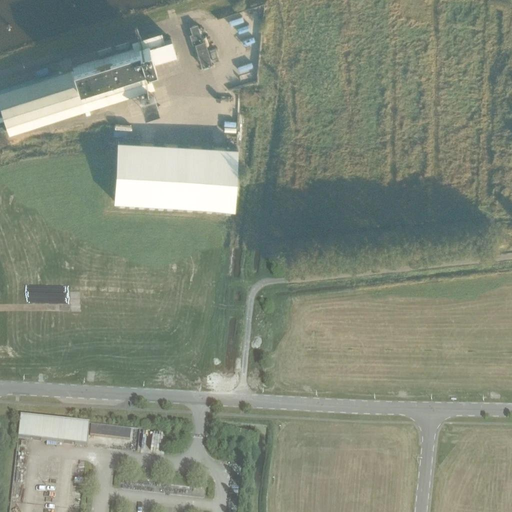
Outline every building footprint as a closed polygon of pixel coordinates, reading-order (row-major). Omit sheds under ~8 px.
[(214,17),(236,9),(235,3),(212,11),(214,17)] [(204,40),(202,41),(197,24),(189,26),(191,33),(189,34),(192,45),(195,44),(201,66),(211,63),(204,40)] [(164,41),(161,31),(131,40),(134,48),(0,89),(0,102),(9,131),(84,108),(156,87),(150,69),(156,67),(154,60),(175,54),(171,39),(164,41)] [(129,96),(133,111),(155,105),(150,89),(129,96)] [(233,208),(236,148),(117,141),(114,201),(233,208)] [(68,422),(20,417),(17,439),(86,447),(89,424),(68,422)] [(130,431),(90,426),(89,437),(129,441),(130,431)]
